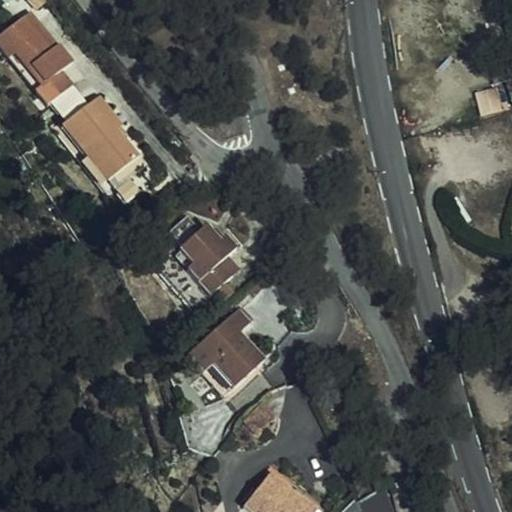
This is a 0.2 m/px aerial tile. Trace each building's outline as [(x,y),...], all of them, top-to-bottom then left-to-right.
[(7,21),(0,26),(0,63),(24,90),(14,99),(29,116),(52,94),(41,82),(51,72),(7,21)] [(0,63),(0,83),(14,99),(24,90),(0,63)] [(469,78),(473,97),(491,93),(487,74),(469,78)] [(82,103),(46,137),(70,164),(83,179),(93,188),(125,161),(102,135),(106,131),(82,103)] [(168,275),(188,302),(205,289),(216,281),(207,269),(215,262),(223,257),(213,242),(206,247),(194,232),(186,237),(175,224),(156,238),(166,252),(163,255),(174,271),(168,275)] [(225,275),(215,262),(207,269),(216,281),(225,275)] [(205,289),(188,302),(195,311),(211,299),(205,289)] [(173,353),(187,374),(197,366),(204,377),(201,380),(211,394),(250,364),(230,336),(237,329),(226,313),(173,353)] [(197,366),(187,374),(205,399),(211,394),(201,380),(204,377),(197,366)] [(233,502),(245,511),(301,511),(307,506),(261,468),(233,502)] [(367,490),(356,493),(365,511),(380,511),(374,488),(367,490)] [(365,511),(356,493),(347,496),(352,511),(365,511)] [(352,511),(347,496),(333,508),(329,511),(352,511)]
